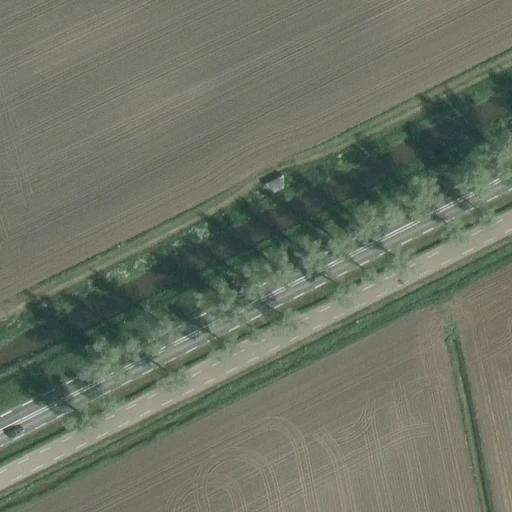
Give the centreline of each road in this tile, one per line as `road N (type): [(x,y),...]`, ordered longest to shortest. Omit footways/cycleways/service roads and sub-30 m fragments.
road 1 (primary): [(0,436),(511,174)]
road 2 (unclassified): [(0,476),(511,220)]
road 3 (track): [(511,60),(266,171),(159,235),(0,310)]
